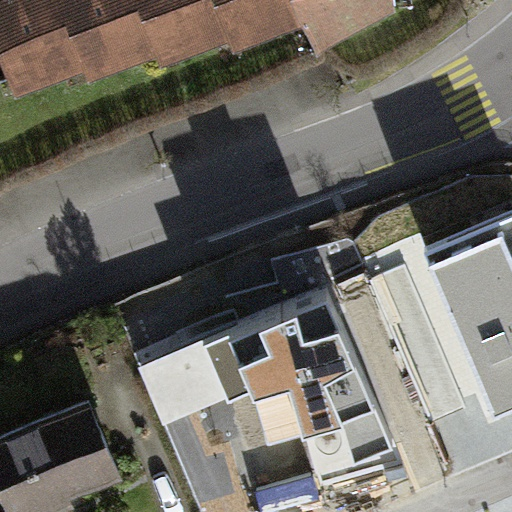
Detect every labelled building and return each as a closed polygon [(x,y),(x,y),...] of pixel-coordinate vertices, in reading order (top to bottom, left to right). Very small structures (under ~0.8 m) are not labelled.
[(0,0),(0,69),(12,102),(86,75),(58,0),(0,0)] [(163,61),(140,0),(58,0),(86,75),(90,88),(163,61)] [(217,0),(140,0),(163,61),(165,68),(233,42),(217,0)] [(309,29),(298,0),(217,0),(233,42),(238,55),(309,29)] [(298,0),(309,29),(324,54),(406,11),(404,0),(298,0)] [(511,218),(424,256),(494,421),(511,413),(511,218)] [(328,286),(142,364),(164,419),(252,384),(264,432),(301,422),(316,460),(387,431),(328,286)] [(92,391),(0,432),(0,450),(26,508),(125,463),(92,391)]
